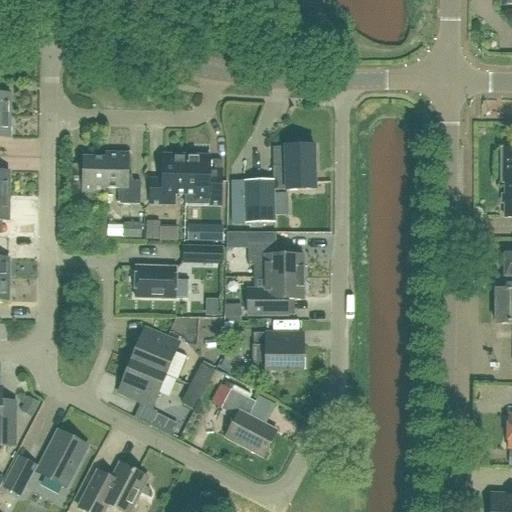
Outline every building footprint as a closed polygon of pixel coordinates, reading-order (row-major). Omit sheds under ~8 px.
[(0,117),(9,117),(9,95),(0,94),(0,117)] [(9,117),(0,117),(0,139),(9,140),(9,117)] [(315,191),(314,147),(284,148),(284,149),(271,150),(272,168),(272,181),(243,182),(244,226),(274,225),(273,191),(285,191),(285,192),(315,191)] [(511,150),(500,150),(500,184),(504,184),(504,220),(511,219),(511,150)] [(91,194),(104,195),(105,154),(105,159),(82,159),(81,186),(69,186),(68,209),(90,210),(91,194)] [(128,155),(105,154),(104,195),(105,195),(105,190),(117,190),(117,206),(139,206),(140,183),(128,182),(128,155)] [(173,196),(185,197),(186,156),(162,156),(162,180),(150,180),(149,205),(173,206),(173,196)] [(186,156),(185,197),(184,206),(220,207),(221,182),(208,182),(209,157),(186,156)] [(0,197),(8,197),(8,173),(0,172),(0,197)] [(157,223),(144,222),(143,241),(156,241),(157,223)] [(140,224),(122,223),(122,227),(105,227),(105,239),(140,240),(140,224)] [(82,226),(62,225),(62,241),(81,242),(82,226)] [(221,226),(185,225),(185,243),(220,244),(221,226)] [(253,279),(303,279),(303,256),(275,256),(275,244),(247,244),(247,267),(253,267),(253,279)] [(221,248),(181,247),(180,266),(220,266),(221,248)] [(511,256),(504,257),(503,280),(511,279),(511,256)] [(175,300),(175,299),(176,270),(135,269),(135,272),(132,274),(132,281),(134,283),(134,299),(175,300)] [(303,279),(253,279),(253,291),(247,291),(247,315),(275,316),(275,302),(302,302),(303,279)] [(511,291),(494,292),(494,326),(511,326),(511,291)] [(273,329),(298,329),(298,318),(273,318),(273,329)] [(131,362),(165,376),(178,345),(143,331),(131,362)] [(302,335),(253,335),(253,373),(302,373),(302,335)] [(165,376),(131,362),(118,394),(152,408),(165,376)] [(188,386),(203,392),(213,372),(199,365),(188,386)] [(193,411),(203,392),(188,386),(179,404),(193,411)] [(0,389),(0,447),(14,447),(15,419),(1,419),(1,390),(0,389)] [(254,404),(230,392),(221,410),(236,418),(224,440),(261,460),(275,433),(246,418),(254,404)] [(87,448),(57,433),(36,473),(65,489),(87,448)] [(34,468),(18,459),(3,488),(19,496),(34,468)] [(130,511),(147,480),(119,465),(111,480),(96,472),(77,509),(83,511),(104,511),(107,506),(118,511),(130,511)] [(509,497),(489,496),(488,511),(511,511),(511,501),(509,501),(509,497)] [(0,498),(0,511),(6,511),(11,505),(0,498)]
